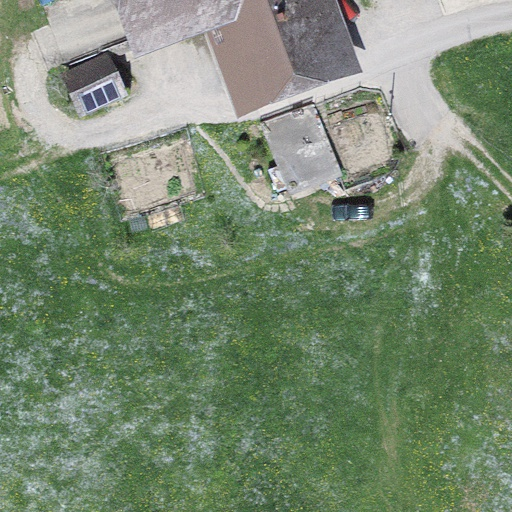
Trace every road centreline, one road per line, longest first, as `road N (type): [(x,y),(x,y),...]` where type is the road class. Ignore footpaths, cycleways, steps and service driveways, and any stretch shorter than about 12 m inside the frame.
road 1 (track): [(319,225),(358,227),(393,206),(419,171),(423,106),(388,55),(511,15)]
road 2 (track): [(423,106),(511,194)]
